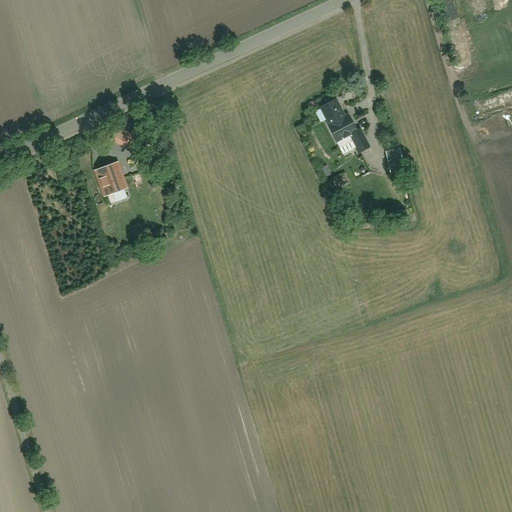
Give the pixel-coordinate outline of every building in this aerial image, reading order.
[(353,144),(358,157),(373,150),(361,124),(354,128),(341,100),(322,110),(341,150),(353,144)] [(126,138),(125,143),(133,146),(135,140),(126,138)] [(72,148),(57,153),(64,175),(80,170),(72,148)] [(387,153),(389,172),(409,170),(407,151),(387,153)] [(119,156),(94,163),(104,193),(128,186),(119,156)] [(400,180),(379,187),(387,214),(408,207),(400,180)]
